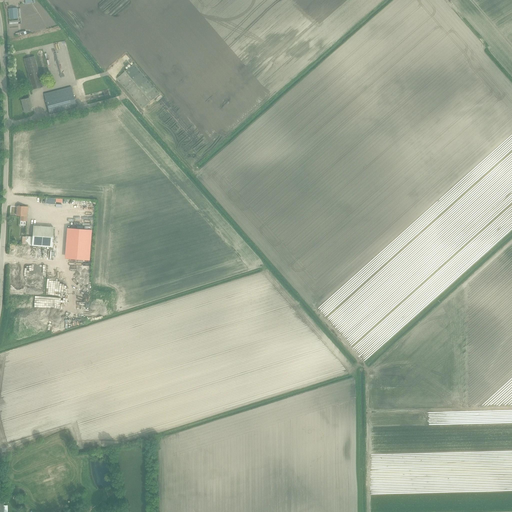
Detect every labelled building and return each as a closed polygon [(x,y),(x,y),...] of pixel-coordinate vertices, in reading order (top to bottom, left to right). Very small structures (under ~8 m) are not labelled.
[(18,18),(17,8),(9,9),(9,19),(18,18)] [(34,56),(24,59),(32,90),(42,87),(34,56)] [(135,63),(117,79),(143,109),(161,93),(135,63)] [(72,87),(44,94),(49,114),(77,107),(72,87)] [(25,113),(33,111),(29,98),(21,100),(25,113)] [(58,204),(58,210),(65,210),(69,210),(67,229),(92,230),(94,206),(69,204),(69,205),(58,204)] [(21,221),(26,221),(26,217),(27,217),(28,209),(26,209),(26,207),(17,206),(16,216),(21,216),(21,221)] [(33,226),(32,237),(26,237),(25,246),(62,248),(63,231),(53,230),(53,228),(33,226)]
